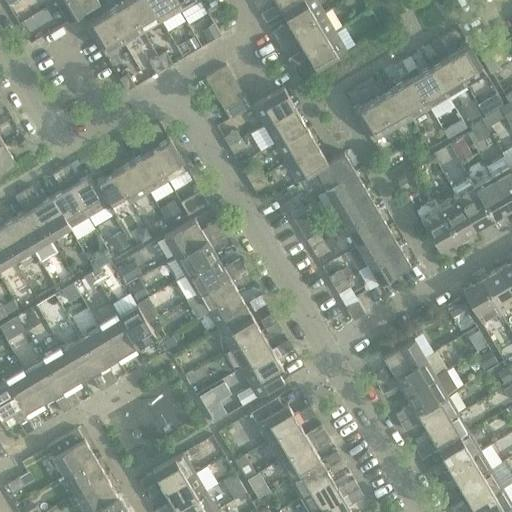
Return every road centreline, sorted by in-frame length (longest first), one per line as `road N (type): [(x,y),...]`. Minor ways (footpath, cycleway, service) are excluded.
road 1 (tertiary): [(332,358),(175,83)]
road 2 (tertiary): [(175,83),(88,140),(68,140),(52,127),(0,36)]
road 3 (residential): [(332,358),(372,321),(511,239)]
road 4 (tertiary): [(417,511),(332,358)]
road 5 (residential): [(175,83),(258,35),(237,0)]
